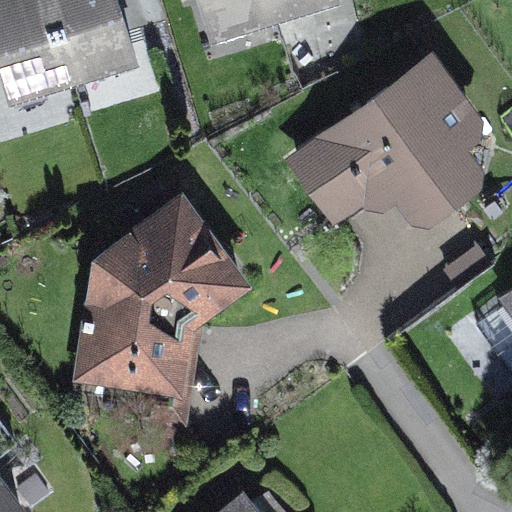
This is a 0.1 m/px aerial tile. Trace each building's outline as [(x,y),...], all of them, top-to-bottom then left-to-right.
[(37,72),(41,86),(73,76),(49,0),(0,0),(0,61),(6,81),(37,72)] [(49,0),(73,76),(103,67),(98,52),(131,42),(118,0),(49,0)] [(238,9),(243,24),(275,14),(270,0),(201,0),(208,19),(238,9)] [(270,0),(275,14),(305,5),(303,0),(270,0)] [(238,9),(208,19),(212,33),(243,24),(238,9)] [(136,57),(131,42),(98,52),(103,67),(136,57)] [(317,185),(340,216),(376,188),(387,190),(404,177),(423,203),(434,204),(471,177),(472,166),(453,141),(469,129),(471,118),(429,61),(368,103),(367,107),(299,161),(317,185)] [(10,95),(41,86),(37,72),(6,81),(10,95)] [(312,188),(340,225),(387,190),(376,188),(340,216),(317,185),(312,188)] [(172,418),(186,319),(201,309),(240,279),(181,199),(100,259),(77,406),(171,420),(172,418)] [(511,296),(476,321),(511,371),(511,296)] [(172,418),(184,420),(201,309),(186,319),(172,418)] [(0,451),(14,440),(0,420),(0,511),(20,511),(0,484),(0,451)] [(255,511),(244,496),(221,511),(255,511)]
